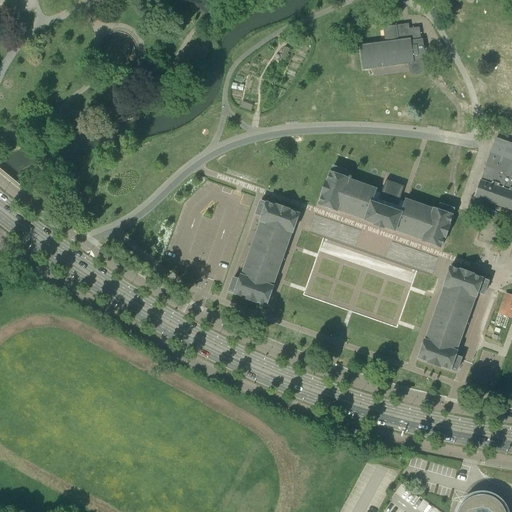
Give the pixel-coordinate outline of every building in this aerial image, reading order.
[(422,62),(426,62),(422,39),(421,39),(419,27),(409,29),(408,24),(383,27),(385,43),(360,46),(363,71),(409,64),(409,69),(410,72),(411,73),(414,75),(416,75),(418,75),(419,74),(421,73),(422,72),(422,70),(422,67),(422,62)] [(511,210),(511,143),(496,137),(488,162),(483,174),(474,197),(511,210)] [(338,210),(365,220),(364,221),(375,224),(375,226),(384,229),(385,228),(396,232),(396,231),(422,240),(422,241),(424,242),(427,243),(441,248),(445,238),(450,225),(449,225),(453,215),(452,215),(454,209),(441,204),(439,210),(434,208),(433,209),(407,200),(401,198),(404,187),(386,181),(382,191),(376,189),(349,179),(345,177),(347,171),(333,166),(331,172),(330,172),(327,182),(326,181),(321,195),(322,195),(319,205),(332,209),(336,211),(338,211),(338,210)] [(296,228),(443,280),(449,262),(463,267),(462,269),(473,273),(477,261),(452,252),(451,255),(441,252),(426,246),(427,243),(424,242),(423,245),(394,235),(396,232),(385,228),(384,229),(375,226),(375,224),(364,221),(363,224),(334,214),(336,211),(332,209),(330,212),(317,208),(282,196),(279,206),(289,209),(289,208),(302,212),(296,228)] [(261,222),(242,275),(241,275),(239,280),(233,278),(229,291),(235,293),(234,294),(244,297),(244,298),(257,303),(257,302),(267,305),(274,286),(273,286),(292,233),(293,233),(300,214),(290,210),(289,209),(279,206),(277,205),(277,206),(267,202),(267,203),(261,201),(256,214),(262,216),(260,221),(261,222)] [(498,239),(503,240),(507,230),(502,228),(498,239)] [(459,350),(458,350),(476,298),(477,298),(479,293),(485,295),(490,280),(484,278),(475,274),(473,273),(462,269),(460,268),(460,269),(450,266),(443,286),(425,338),(424,338),(417,359),(427,362),(427,363),(441,368),(442,367),(451,371),(451,370),(457,372),(463,357),(457,355),(459,350)] [(498,314),(511,318),(511,317),(511,294),(506,293),(498,314)] [(506,511),(506,510),(504,506),(501,502),(497,498),(493,496),(489,494),(484,494),(479,494),(474,495),(470,497),(466,500),(462,503),(460,507),(458,511),(457,511),(506,511)]
